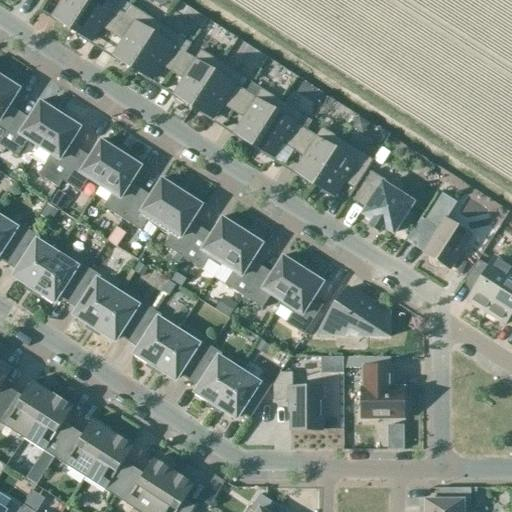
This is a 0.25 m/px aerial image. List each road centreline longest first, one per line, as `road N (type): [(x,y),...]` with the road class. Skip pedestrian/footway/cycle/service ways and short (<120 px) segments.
road 1 (residential): [(0,19),(443,307),(443,324)]
road 2 (residential): [(326,466),(240,463),(0,309)]
road 3 (residential): [(443,324),(442,472)]
